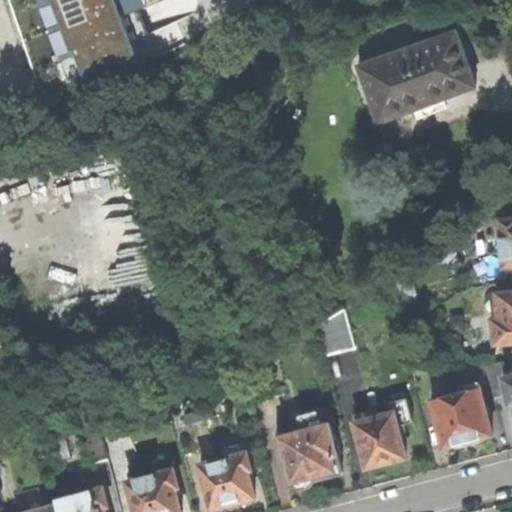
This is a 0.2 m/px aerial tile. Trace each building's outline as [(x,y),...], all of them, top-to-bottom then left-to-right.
[(125,0),(61,0),(93,81),(149,60),(136,27),(125,0)] [(457,30),(360,66),(380,122),(478,87),(468,59),(457,30)] [(505,267),(511,266),(511,218),(507,219),(502,222),(505,267)] [(497,342),(511,341),(511,291),(499,292),(501,317),(495,318),(497,342)] [(325,356),(359,348),(347,306),(317,325),(325,356)] [(0,368),(9,367),(0,326),(0,368)] [(504,363),(488,367),(497,400),(510,397),(511,402),(511,376),(508,377),(504,363)] [(482,388),(434,401),(446,447),(470,441),(494,435),(482,388)] [(374,409),(354,414),(369,469),(394,462),(409,457),(401,426),(416,422),(409,397),(392,402),(395,412),(376,417),(374,409)] [(331,423),(277,437),(291,488),(297,487),(302,491),(313,488),(315,482),(326,479),(345,474),(339,455),(340,454),(337,440),(335,440),(331,423)] [(94,465),(110,461),(109,456),(102,431),(87,435),(94,465)] [(59,462),(73,458),(66,432),(52,436),(59,462)] [(248,453),(202,466),(214,509),(232,504),(232,506),(241,504),(257,499),(249,470),(252,469),(248,453)] [(155,475),(129,482),(136,511),(182,511),(177,489),(180,487),(175,470),(171,471),(155,475)] [(58,501),(60,505),(61,511),(106,511),(105,507),(109,506),(104,488),(58,501)]
